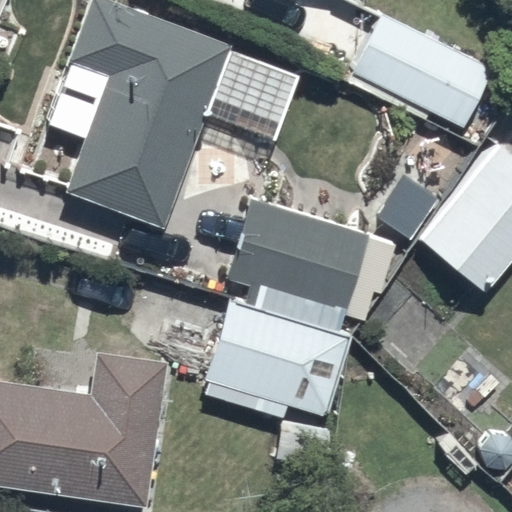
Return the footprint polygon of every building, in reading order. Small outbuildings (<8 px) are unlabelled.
[(75,117),(55,169),(153,205),(219,25),(152,0),(76,0),(61,42),(65,43),(42,105),(75,117)] [(486,50),(380,0),(369,0),(341,59),(455,114),(486,50)] [(511,143),(496,129),(414,220),(476,277),(511,237),(511,143)] [(242,271),(238,284),(358,319),(386,227),(237,189),(220,265),(242,271)] [(213,382),(277,404),(281,392),(316,403),(342,317),(221,281),(195,363),(217,370),(213,382)] [(0,363),(0,464),(133,484),(154,339),(89,330),(83,375),(0,363)] [(491,377),(488,368),(486,366),(485,364),(483,363),(482,361),(480,360),(478,359),(476,358),(474,357),(472,356),(470,356),(467,355),(465,355),(463,355),(461,356),(459,356),(456,357),(454,358),(452,359),(450,360),(449,361),(447,363),(445,364),(444,366),(443,368),(442,370),(441,372),(440,374),(440,377),(439,379),(439,381),(439,383),(440,386),(440,388),(441,390),(442,392),(443,394),(444,396),(445,398),(447,399),(449,401),(450,402),(452,403),(454,404),(456,405),(459,406),(461,406),(463,407),(465,407),(467,407),(470,407),(472,406),(474,405),(476,404),(478,403),(480,402),(482,401),(483,399),(485,398),(486,396),(488,394),(489,392),(490,390),(490,388),(491,386),(491,383),(491,381),(491,379),(491,377)]
